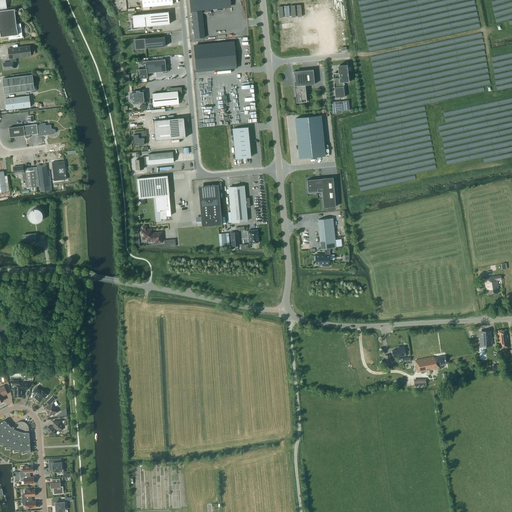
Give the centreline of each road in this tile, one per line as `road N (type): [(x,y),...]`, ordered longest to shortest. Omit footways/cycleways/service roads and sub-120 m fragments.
road 1 (unclassified): [(289,313),(67,272),(0,272)]
road 2 (unclassified): [(279,169),(199,171),(181,0)]
road 3 (tertiary): [(289,313),(355,326),(511,318)]
road 4 (unclassified): [(289,313),(300,511)]
road 5 (tertiary): [(289,313),(279,169)]
road 6 (residential): [(0,414),(19,407),(38,425),(44,511)]
